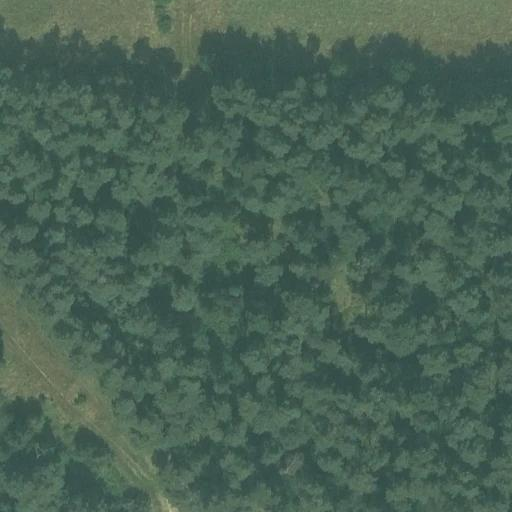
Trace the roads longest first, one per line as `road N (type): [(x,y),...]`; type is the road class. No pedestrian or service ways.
road 1 (track): [(0,57),(511,78)]
road 2 (track): [(165,511),(0,290)]
